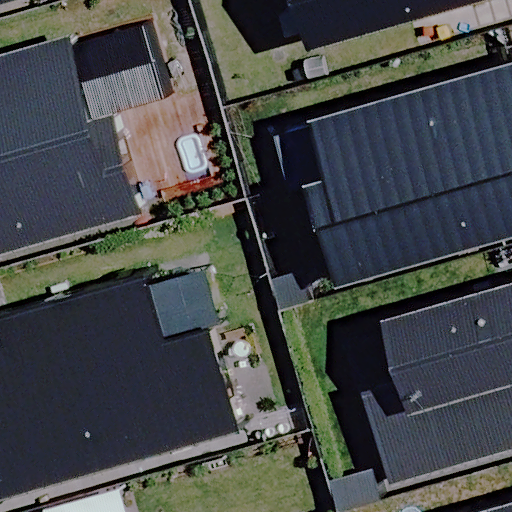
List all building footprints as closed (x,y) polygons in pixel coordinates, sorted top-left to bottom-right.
[(349,0),(355,21),(429,0),(349,0)] [(96,26),(0,53),(0,245),(159,201),(132,108),(121,111),(96,26)] [(511,46),(361,89),(378,149),(362,154),(391,257),(511,222),(511,46)] [(169,261),(0,308),(0,490),(263,416),(235,317),(189,330),(169,261)] [(511,271),(431,294),(450,361),(391,378),(417,469),(511,441),(511,271)] [(511,511),(511,488),(455,505),(456,511),(511,511)]
